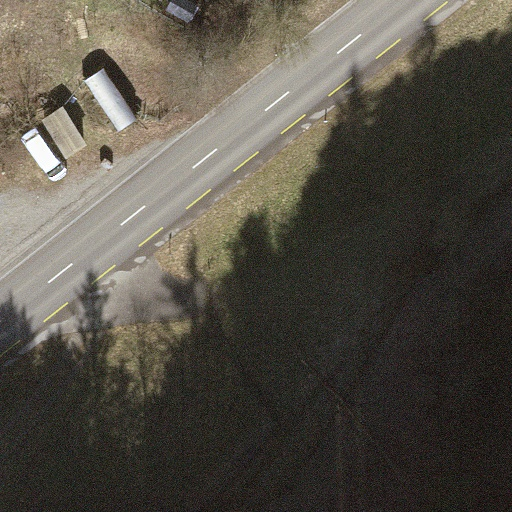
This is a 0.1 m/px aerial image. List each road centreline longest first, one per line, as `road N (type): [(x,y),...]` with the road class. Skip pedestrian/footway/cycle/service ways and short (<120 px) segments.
road 1 (tertiary): [(416,0),(0,329)]
road 2 (track): [(54,285),(168,299),(244,288),(392,223),(511,148)]
